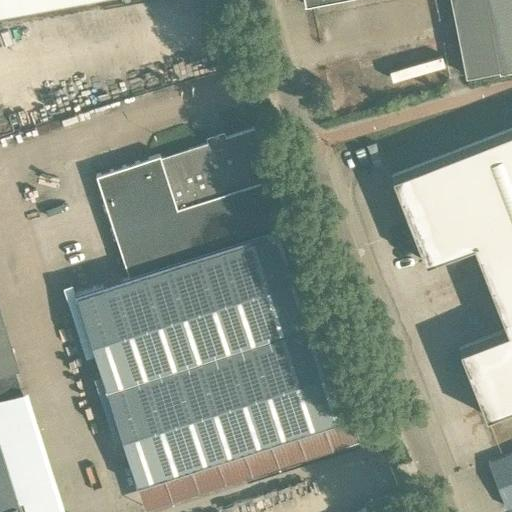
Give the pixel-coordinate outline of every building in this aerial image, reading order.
[(0,0),(0,16),(88,0),(0,0)] [(511,0),(303,0),(304,3),(318,0),(484,0),(499,71),(511,68),(511,0)] [(473,242),(507,329),(458,348),(485,416),(511,405),(511,128),(391,176),(424,261),(473,242)] [(136,483),(351,414),(274,176),(269,177),(254,129),(163,158),(161,153),(95,175),(128,277),(74,294),(136,483)] [(0,511),(16,511),(15,506),(17,504),(0,450),(0,511)] [(505,508),(511,504),(511,453),(488,462),(505,508)] [(367,511),(407,511),(399,491),(378,499),(364,504),(367,511)]
